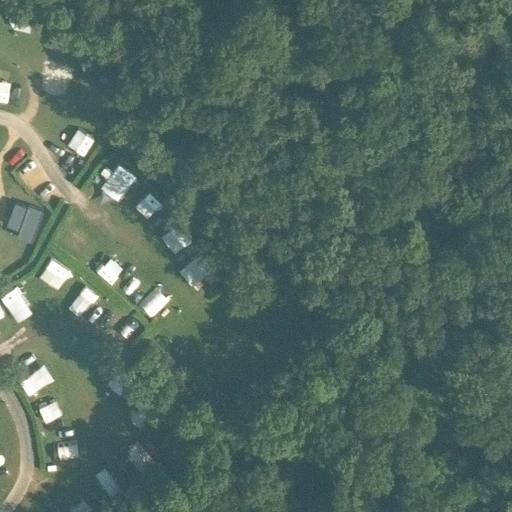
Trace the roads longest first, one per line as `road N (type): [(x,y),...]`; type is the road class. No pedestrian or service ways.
road 1 (track): [(141,0),(173,18),(220,65),(292,221),(355,267),(361,291),(342,332),(208,472)]
road 2 (track): [(208,472),(263,464),(368,468),(511,424)]
